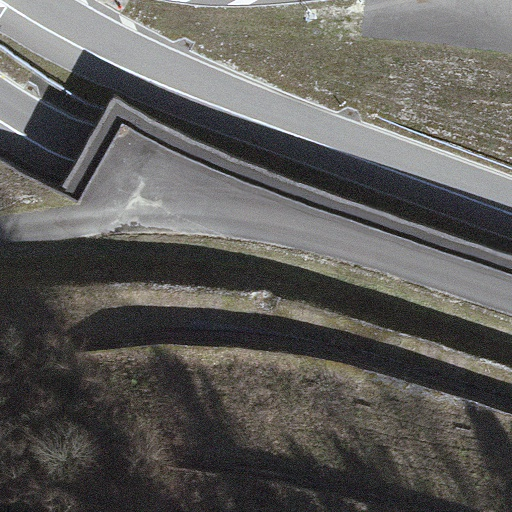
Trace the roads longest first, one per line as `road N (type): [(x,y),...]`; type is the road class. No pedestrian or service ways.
road 1 (trunk): [(0,112),(148,184),(511,307)]
road 2 (trunk): [(26,0),(217,94),(511,202)]
road 3 (track): [(0,226),(136,210),(227,213),(288,224),(511,300)]
